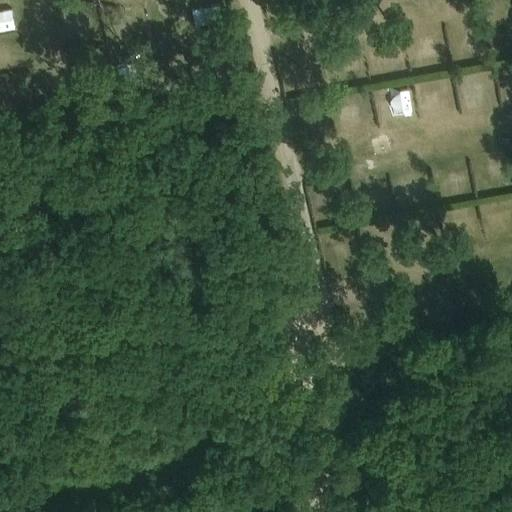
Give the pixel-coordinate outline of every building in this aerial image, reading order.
[(13,6),(0,6),(0,26),(15,26),(13,6)] [(511,11),(494,20),(507,46),(511,43),(511,11)] [(413,33),(419,62),(440,58),(434,28),(413,33)] [(344,75),(367,75),(366,42),(343,42),(344,75)] [(381,56),(384,75),(406,72),(403,53),(381,56)] [(464,110),(488,109),(486,78),(461,80),(464,110)] [(345,117),(362,115),(361,96),(344,98),(345,117)] [(401,99),(402,113),(415,112),(413,97),(401,99)] [(492,178),(511,177),(509,148),(490,149),(492,178)] [(451,187),(473,184),(470,164),(448,168),(451,187)] [(399,174),(401,196),(405,195),(405,205),(421,204),(418,173),(399,174)] [(511,221),(511,209),(511,201),(486,204),(488,224),(511,221)]
